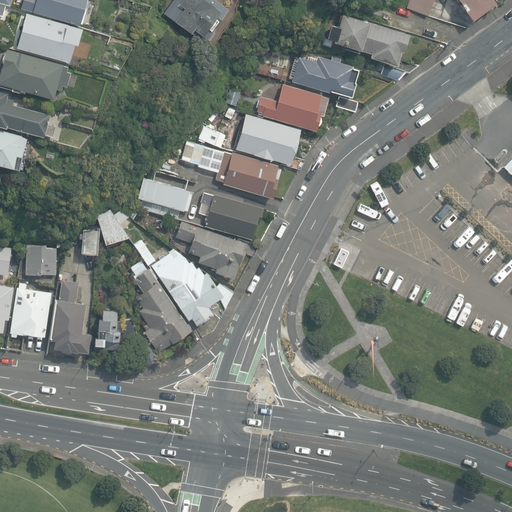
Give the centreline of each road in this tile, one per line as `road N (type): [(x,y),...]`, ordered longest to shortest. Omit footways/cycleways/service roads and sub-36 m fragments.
road 1 (secondary): [(511,34),(350,152),(329,175),(259,303)]
road 2 (trunk): [(486,511),(351,472),(210,451)]
road 3 (trunk): [(316,422),(420,441),(511,472)]
road 4 (trunk): [(105,398),(193,368),(259,303)]
road 5 (trunk): [(210,451),(59,428)]
road 6 (trunk): [(259,303),(280,386),(316,422)]
road 7 (trunk): [(161,511),(136,480),(59,428)]
